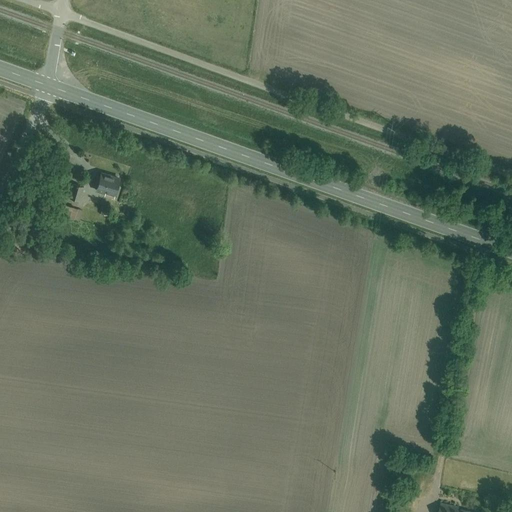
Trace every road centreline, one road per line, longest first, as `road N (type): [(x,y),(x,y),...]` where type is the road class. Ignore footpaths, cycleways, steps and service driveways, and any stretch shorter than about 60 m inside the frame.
road 1 (residential): [(61,11),(511,173)]
road 2 (primary): [(485,236),(43,84)]
road 3 (unknown): [(194,0),(511,109)]
road 4 (unclassified): [(485,236),(439,478)]
